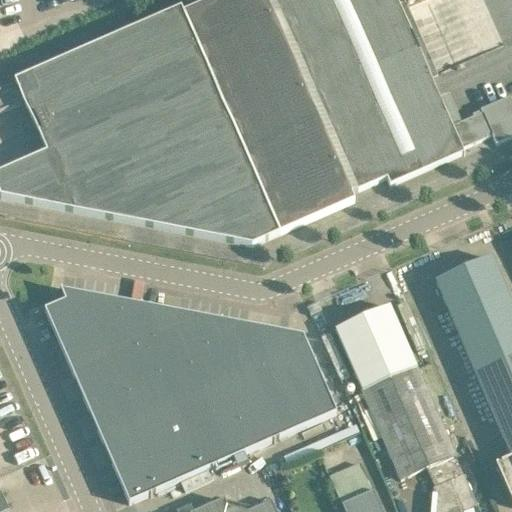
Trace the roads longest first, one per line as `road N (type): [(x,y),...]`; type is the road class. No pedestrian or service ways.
road 1 (unclassified): [(511,182),(272,289),(0,244)]
road 2 (unclassified): [(0,299),(92,511)]
